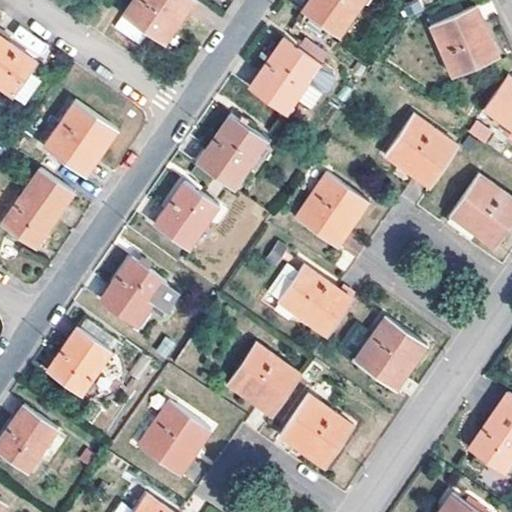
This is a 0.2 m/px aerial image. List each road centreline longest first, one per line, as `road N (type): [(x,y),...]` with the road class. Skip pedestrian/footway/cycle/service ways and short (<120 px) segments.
road 1 (residential): [(481,336),(383,268),(382,243),(392,228),(417,220),(511,286)]
road 2 (residential): [(38,321),(185,110)]
road 3 (residential): [(360,511),(481,336)]
road 4 (residential): [(245,511),(219,485),(233,454),(257,448),(351,511)]
road 5 (residential): [(185,110),(25,0)]
road 6 (residential): [(185,110),(259,0)]
